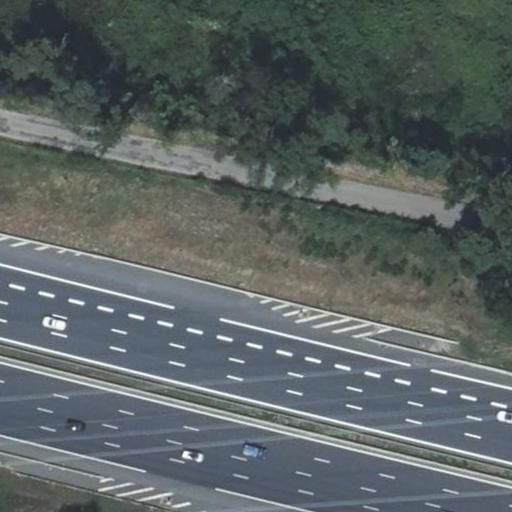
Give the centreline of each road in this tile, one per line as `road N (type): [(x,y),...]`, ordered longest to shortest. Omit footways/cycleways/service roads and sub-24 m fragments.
road 1 (unclassified): [(511,229),(0,123)]
road 2 (motorway): [(500,424),(0,300)]
road 3 (motorway): [(0,401),(454,511)]
